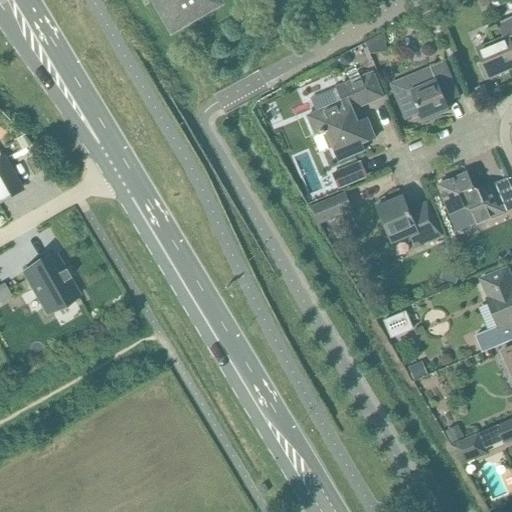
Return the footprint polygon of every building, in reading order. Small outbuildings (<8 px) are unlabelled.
[(156,0),(174,30),(219,4),(216,0),(156,0)] [(511,0),(503,0),(510,14),(511,12),(511,0)] [(477,50),(483,63),(479,65),(486,81),(511,69),(511,18),(504,22),(503,21),(499,23),(500,24),(486,30),(492,43),(477,50)] [(420,114),(423,122),(440,115),(439,112),(449,109),(446,103),(459,98),(444,62),(391,84),(406,120),(420,114)] [(318,112),(307,116),(315,135),(321,133),(321,134),(327,132),(339,162),(364,151),(361,144),(375,139),(370,127),(367,119),(358,123),(353,110),(383,98),(373,73),(348,83),(336,88),(342,102),(318,112)] [(19,152),(31,145),(23,135),(13,141),(19,152)] [(2,158),(0,159),(0,201),(20,190),(2,158)] [(364,177),(359,164),(333,175),(338,188),(364,177)] [(470,211),(477,225),(506,213),(493,184),(479,190),(474,189),(468,173),(438,186),(450,215),(466,209),(470,211)] [(320,224),(352,210),(345,194),(313,208),(320,224)] [(388,206),(378,210),(393,244),(410,236),(415,247),(442,236),(427,202),(408,210),(402,196),(386,203),(388,206)] [(54,255),(24,272),(47,314),(78,297),(54,255)] [(511,280),(507,269),(481,280),(489,299),(488,299),(499,327),(477,336),(483,352),(482,352),(482,353),(511,340),(511,280)] [(3,284),(0,285),(0,301),(10,296),(3,284)] [(408,315),(386,324),(394,343),(416,333),(408,315)] [(511,347),(502,352),(511,375),(511,347)] [(511,420),(498,427),(505,442),(511,439),(511,420)] [(457,425),(446,431),(452,444),(464,438),(457,425)] [(461,464),(486,453),(478,434),(450,446),(461,464)]
